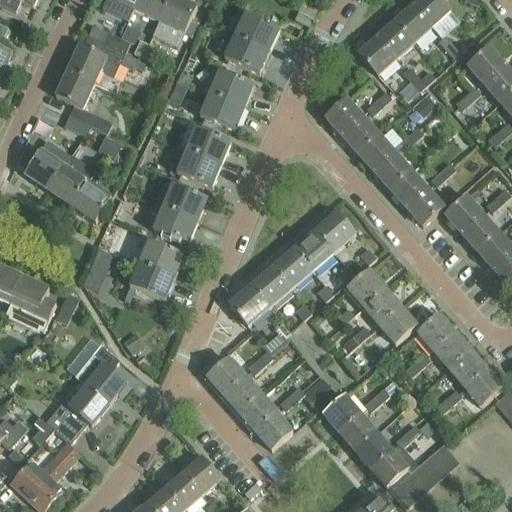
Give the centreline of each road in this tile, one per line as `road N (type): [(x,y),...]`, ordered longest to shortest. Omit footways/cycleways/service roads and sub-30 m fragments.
road 1 (residential): [(506,351),(289,108)]
road 2 (residential): [(179,373),(289,108)]
road 3 (residential): [(0,168),(79,0)]
road 4 (residential): [(94,511),(138,455),(179,373)]
road 5 (residential): [(271,481),(179,373)]
road 6 (residential): [(289,108),(348,0)]
